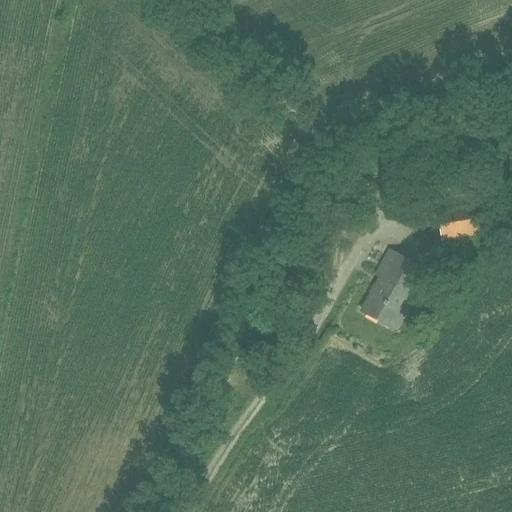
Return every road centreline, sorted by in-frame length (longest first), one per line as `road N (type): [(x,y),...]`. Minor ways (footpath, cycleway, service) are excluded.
road 1 (track): [(183,511),(389,206),(169,0)]
road 2 (track): [(511,187),(389,206)]
